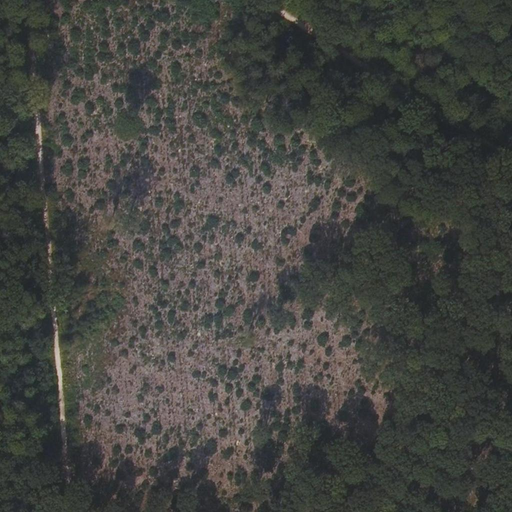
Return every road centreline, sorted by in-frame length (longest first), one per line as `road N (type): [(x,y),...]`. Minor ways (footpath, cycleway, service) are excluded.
road 1 (track): [(68,511),(29,0)]
road 2 (track): [(254,0),(511,161)]
